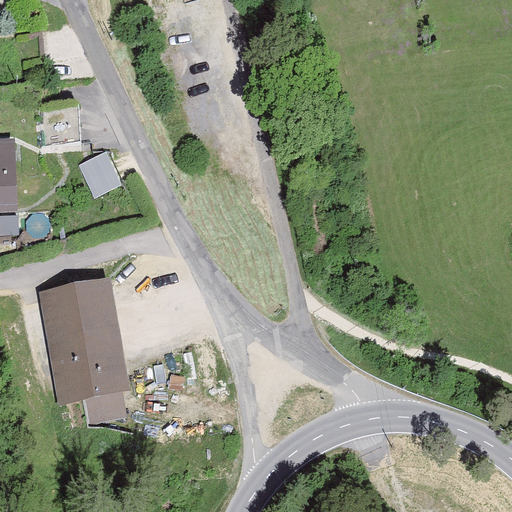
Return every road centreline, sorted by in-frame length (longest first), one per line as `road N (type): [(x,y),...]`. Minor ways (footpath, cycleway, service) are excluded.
road 1 (track): [(306,357),(282,201),(224,0)]
road 2 (unclassified): [(220,299),(72,0)]
road 3 (unclassified): [(220,299),(345,382),(372,419)]
road 4 (unclassified): [(261,487),(246,386),(220,299)]
road 5 (secondary): [(511,460),(451,427),(372,419)]
road 6 (secondary): [(372,419),(314,441),(261,487)]
